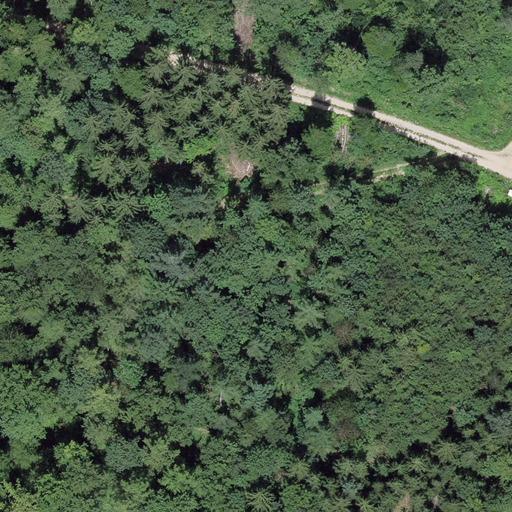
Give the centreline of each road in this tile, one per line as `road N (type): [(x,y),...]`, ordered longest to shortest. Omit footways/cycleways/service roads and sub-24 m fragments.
road 1 (track): [(0,19),(288,93),(511,171)]
road 2 (track): [(0,205),(242,200),(464,153)]
